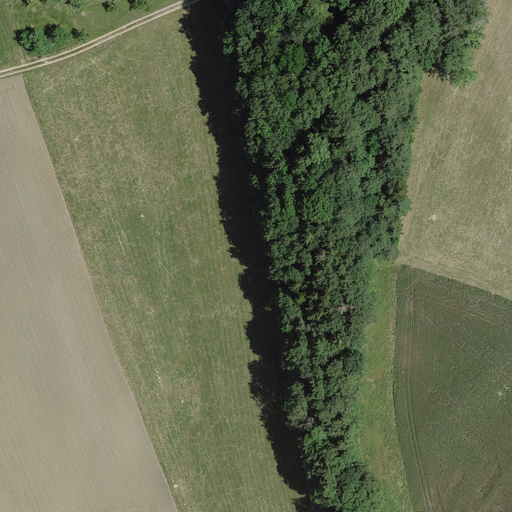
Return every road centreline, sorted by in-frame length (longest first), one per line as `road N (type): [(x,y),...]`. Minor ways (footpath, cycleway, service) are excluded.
road 1 (unclassified): [(232,0),(275,163),(315,487),(325,511)]
road 2 (track): [(0,78),(220,0)]
